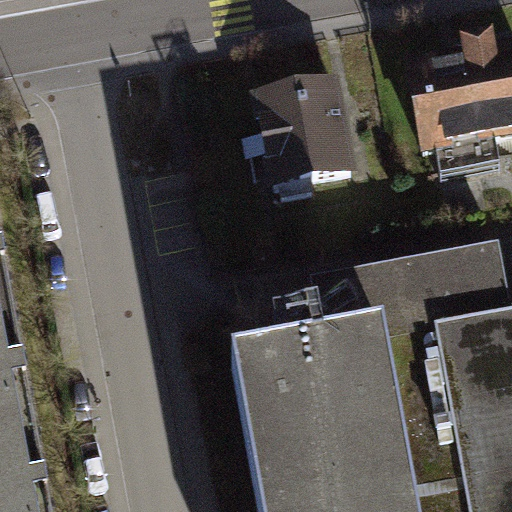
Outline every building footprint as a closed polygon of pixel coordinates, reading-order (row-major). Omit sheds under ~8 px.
[(421,169),(511,153),(511,58),(496,61),(494,49),(455,56),(457,68),(420,74),(429,130),(415,132),(421,169)] [(345,86),(256,102),(276,214),(311,208),(309,198),(363,189),(345,86)] [(0,378),(26,374),(0,237),(0,378)] [(318,292),(329,355),(511,321),(511,305),(503,258),(318,292)] [(329,355),(234,372),(259,511),(511,511),(511,321),(390,344),(329,355)] [(0,511),(51,511),(26,374),(0,378),(0,511)]
